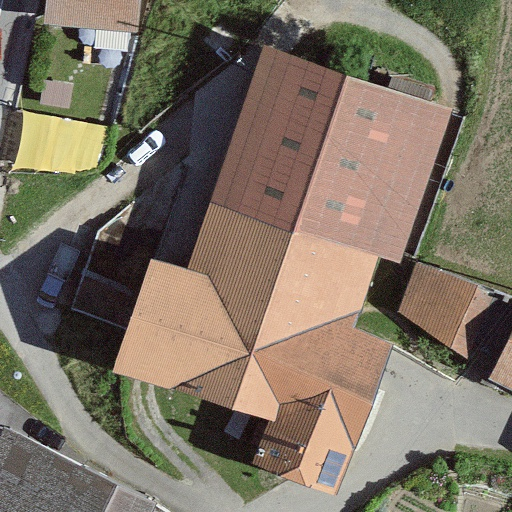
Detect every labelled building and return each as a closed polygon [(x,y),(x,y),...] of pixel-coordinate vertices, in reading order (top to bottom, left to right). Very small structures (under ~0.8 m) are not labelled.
[(135,0),(51,0),(52,31),(135,31),(135,0)] [(450,132),(270,66),(186,292),(153,280),(114,384),(283,447),(266,493),(315,511),(337,511),(393,365),(352,350),(359,330),(463,368),(490,297),(401,264),(450,132)] [(144,238),(154,243),(164,222),(114,200),(70,296),(109,314),(144,238)] [(511,353),(498,389),(511,394),(511,353)] [(138,511),(8,453),(0,466),(0,511),(138,511)]
